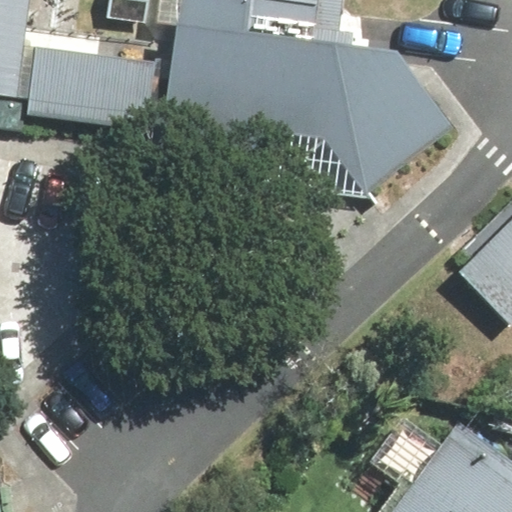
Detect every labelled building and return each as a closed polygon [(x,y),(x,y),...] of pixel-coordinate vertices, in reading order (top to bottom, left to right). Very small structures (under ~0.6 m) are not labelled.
[(20,0),(0,0),(0,105),(6,106),(20,0)] [(150,0),(125,173),(349,207),(443,152),(388,60),(309,57),(317,0),(150,0)] [(138,70),(14,54),(4,126),(128,143),(138,70)] [(511,230),(439,299),(491,353),(511,333),(511,230)] [(511,486),(438,437),(386,511),(509,511),(511,509),(511,486)]
